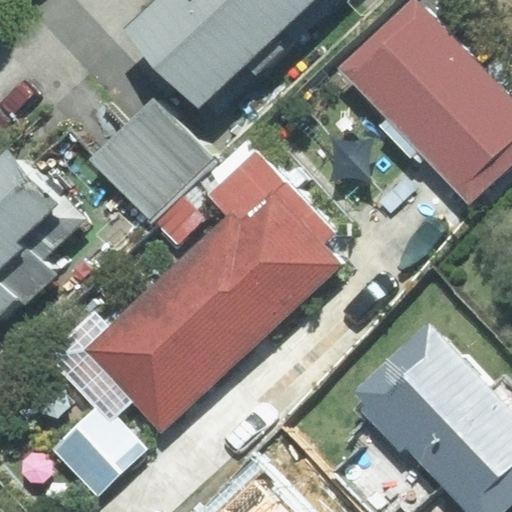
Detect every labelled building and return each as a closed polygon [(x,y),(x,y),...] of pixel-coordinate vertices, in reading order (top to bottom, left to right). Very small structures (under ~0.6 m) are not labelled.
[(187,0),(167,17),(230,91),(337,0),(187,0)] [(511,74),(443,0),(436,0),(369,62),(491,193),(511,173),(511,74)] [(119,208),(54,132),(0,178),(0,326),(7,344),(76,285),(56,262),(119,208)] [(108,344),(181,423),(361,258),(342,238),(355,227),(280,146),(231,191),(252,212),(108,344)] [(511,414),(428,324),(356,390),(367,402),(359,409),(398,452),(407,444),(470,511),(497,511),(511,498),(511,414)] [(309,511),(320,501),(279,460),(226,511),(309,511)]
